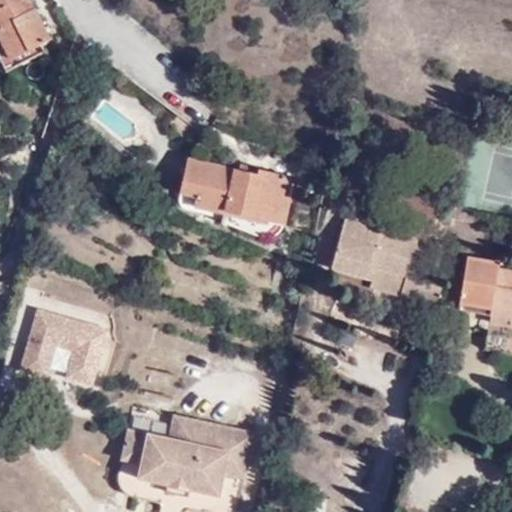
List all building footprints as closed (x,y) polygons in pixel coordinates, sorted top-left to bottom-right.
[(42,31),(26,0),(0,0),(0,30),(15,59),(41,48),(34,35),(42,31)] [(457,156),(455,135),(427,139),(429,159),(457,156)] [(259,166),(189,149),(188,149),(179,186),(196,190),(193,200),(223,207),(225,204),(287,219),(293,192),(284,190),(289,167),(260,161),(259,166)] [(346,203),(331,260),(330,262),(370,273),(368,280),(435,297),(440,279),(413,271),(422,235),(417,233),(420,223),(346,203)] [(461,285),(468,287),(474,254),(468,253),(461,285)] [(468,287),(466,301),(492,305),(490,313),(511,316),(511,267),(501,265),(502,259),(474,254),(468,287)] [(458,300),(466,301),(468,287),(461,285),(458,300)] [(38,310),(20,370),(46,377),(56,344),(75,350),(67,376),(92,384),(108,331),(38,310)] [(511,316),(490,313),(486,343),(511,347),(511,316)] [(163,432),(125,422),(116,458),(134,462),(129,492),(171,504),(174,484),(216,493),(220,472),(241,477),(252,426),(168,408),(163,432)]
